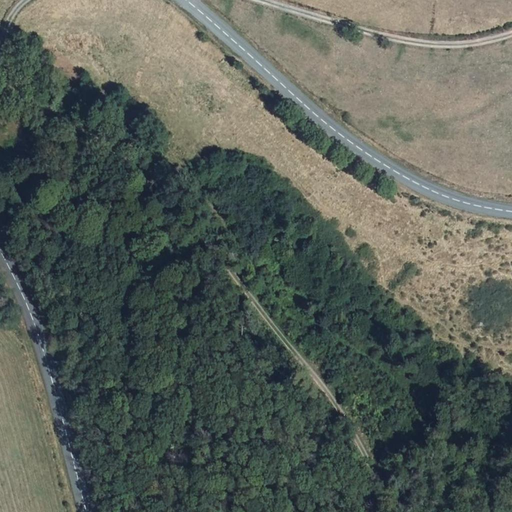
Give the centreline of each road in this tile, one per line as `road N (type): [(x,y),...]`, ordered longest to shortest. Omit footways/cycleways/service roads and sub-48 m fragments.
road 1 (track): [(28,0),(2,41),(3,73),(22,96),(126,155),(190,219),(305,366),(394,511)]
road 2 (secondary): [(511,211),(436,195),(372,161),(182,0)]
road 3 (secondary): [(0,248),(37,330),(84,511)]
